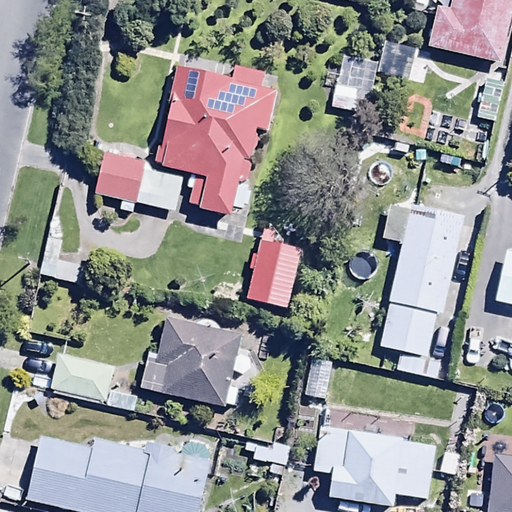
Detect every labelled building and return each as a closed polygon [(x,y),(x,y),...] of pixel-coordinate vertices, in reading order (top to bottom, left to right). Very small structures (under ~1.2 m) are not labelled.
[(493,64),(509,0),(448,0),(446,9),(433,6),(423,46),(493,64)] [(414,53),(382,45),(376,73),(408,80),(414,53)] [(255,129),(263,131),(274,91),(258,87),(261,74),(235,67),(231,81),(178,67),(151,165),(193,176),(185,206),(225,216),(234,181),(242,183),(255,129)] [(504,84),(481,79),(474,117),(496,122),(504,84)] [(362,90),(335,84),(330,109),(357,115),(362,90)] [(181,177),(102,157),(93,194),(171,214),(181,177)] [(424,358),(460,217),(407,202),(406,208),(387,203),(379,238),(399,243),(373,345),(424,358)] [(511,250),(504,249),(491,303),(511,307),(511,250)] [(241,336),(165,317),(154,361),(145,359),(138,389),(229,412),(235,388),(229,387),(241,336)] [(107,393),(113,368),(53,353),(43,395),(132,417),(136,400),(107,393)] [(439,367),(399,357),(396,372),(435,382),(439,367)] [(398,437),(317,427),(310,471),(327,473),(324,499),(390,507),(391,493),(427,497),(433,445),(398,441),(398,437)] [(37,435),(24,499),(78,511),(193,511),(208,448),(152,434),(147,454),(90,440),(88,447),(37,435)] [(253,455),(251,462),(284,468),(287,449),(258,444),(257,447),(243,445),(241,453),(253,455)] [(511,511),(511,456),(488,455),(483,511),(511,511)]
